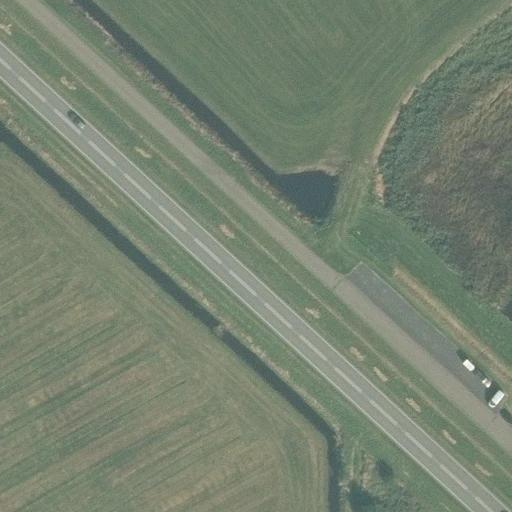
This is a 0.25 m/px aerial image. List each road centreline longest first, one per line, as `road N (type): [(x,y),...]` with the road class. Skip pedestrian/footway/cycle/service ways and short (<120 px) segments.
road 1 (trunk): [(489,511),(0,61)]
road 2 (unclassified): [(25,0),(511,441)]
road 3 (track): [(311,262),(341,225),(373,129)]
